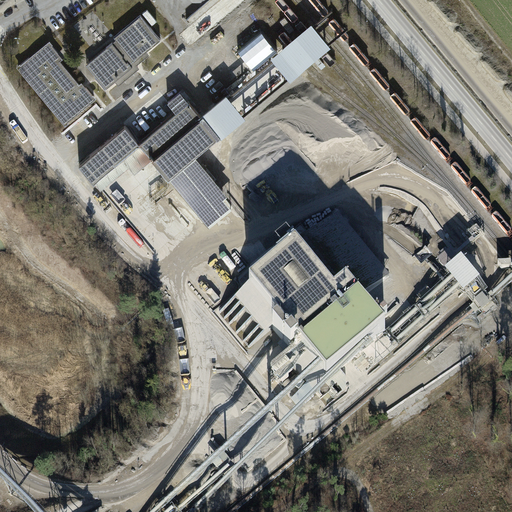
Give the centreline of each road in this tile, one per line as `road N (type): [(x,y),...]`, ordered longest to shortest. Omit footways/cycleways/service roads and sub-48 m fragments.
road 1 (unknown): [(173,270),(319,197),(404,178),(441,202),(475,250),(479,290),(465,306)]
road 2 (secondary): [(379,0),(511,158)]
road 3 (unknown): [(277,381),(140,498)]
road 4 (track): [(274,511),(334,474),(351,477),(372,511)]
